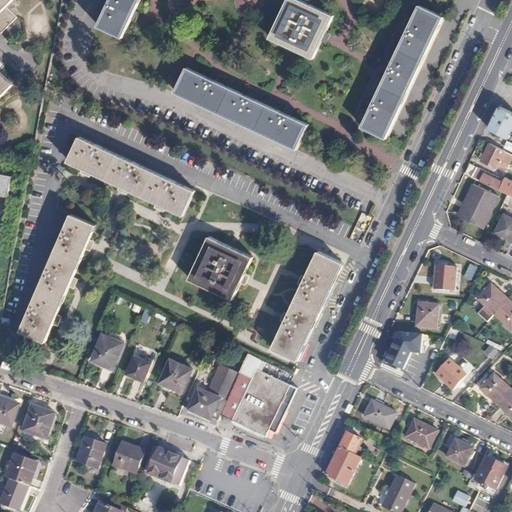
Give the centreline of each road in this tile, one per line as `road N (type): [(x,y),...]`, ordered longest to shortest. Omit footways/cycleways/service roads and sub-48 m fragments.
road 1 (residential): [(294,473),(0,366)]
road 2 (residential): [(502,32),(413,221)]
road 3 (residential): [(422,225),(511,36)]
road 4 (residential): [(358,366),(511,442)]
road 5 (residential): [(358,366),(422,225)]
road 6 (residential): [(413,221),(347,361)]
road 7 (residential): [(306,479),(358,366)]
road 8 (residential): [(347,361),(294,473)]
